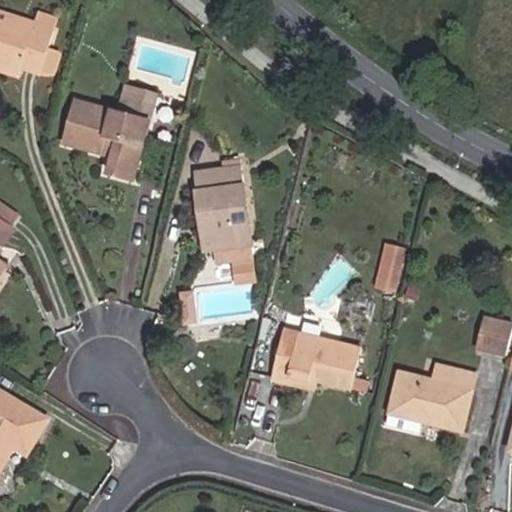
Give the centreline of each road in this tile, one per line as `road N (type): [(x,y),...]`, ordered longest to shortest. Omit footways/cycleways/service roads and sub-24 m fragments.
road 1 (tertiary): [(277,0),(307,27),(511,154)]
road 2 (residential): [(171,458),(204,458),(388,511)]
